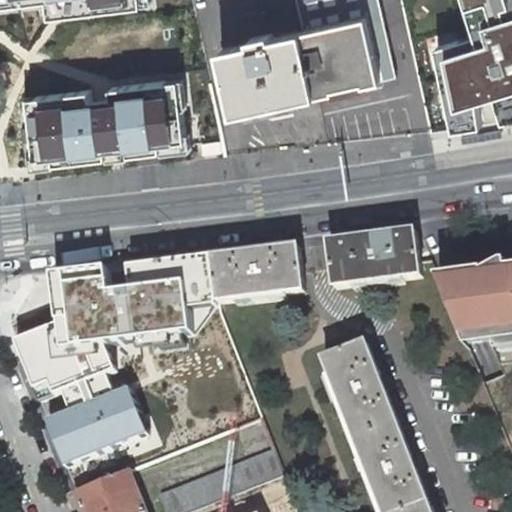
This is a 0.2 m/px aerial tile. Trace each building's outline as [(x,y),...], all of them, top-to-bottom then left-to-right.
[(0,0),(0,4),(39,0),(50,0),(52,14),(144,4),(144,0),(0,0)] [(366,84),(397,77),(379,0),(297,0),(305,31),(319,95),(336,91),(336,88),(365,82),(366,84)] [(511,0),(475,0),(485,28),(443,41),(464,124),(491,119),(485,93),(506,87),(511,106),(511,0)] [(319,95),(305,31),(272,38),(271,34),(251,39),(252,43),(230,49),(235,70),(227,72),(236,114),(253,110),(253,107),(302,96),(302,99),(319,95)] [(227,72),(235,70),(230,49),(221,50),(227,72)] [(190,148),(182,78),(114,86),(115,96),(93,98),(92,89),(25,97),(33,166),(190,148)] [(110,161),(112,187),(141,185),(139,159),(110,161)] [(424,279),(418,232),(331,243),(337,290),(424,279)] [(307,294),(301,247),(215,259),(221,305),(307,294)] [(221,305),(215,259),(129,268),(132,294),(110,297),(107,271),(57,278),(62,317),(82,315),(85,342),(95,368),(99,370),(103,381),(109,380),(113,375),(102,348),(122,346),(119,328),(135,326),(137,345),(158,342),(159,354),(186,351),(184,339),(190,338),(194,338),(192,312),(221,309),(221,305)] [(511,271),(486,275),(486,274),(441,280),(465,341),(511,334),(511,271)] [(82,315),(62,317),(63,326),(16,344),(39,406),(64,396),(72,418),(47,427),(65,474),(152,442),(133,394),(116,401),(109,380),(103,381),(99,370),(95,368),(85,342),(82,315)] [(434,511),(369,343),(325,360),(384,511),(434,511)] [(191,511),(237,494),(284,474),(275,451),(162,497),(167,511),(191,511)] [(135,483),(131,472),(77,493),(82,504),(135,483)] [(84,511),(146,511),(135,483),(82,504),(84,511)]
